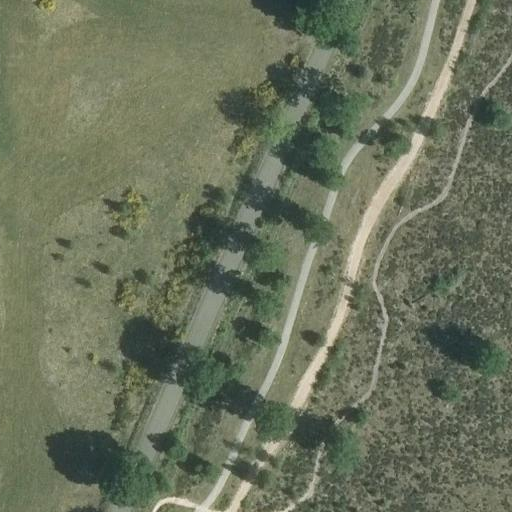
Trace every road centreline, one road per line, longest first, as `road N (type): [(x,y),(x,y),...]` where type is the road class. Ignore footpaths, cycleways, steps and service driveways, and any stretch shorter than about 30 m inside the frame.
road 1 (track): [(230,511),(324,349),(365,227),(425,123),(473,0)]
road 2 (tertiary): [(118,511),(341,0)]
